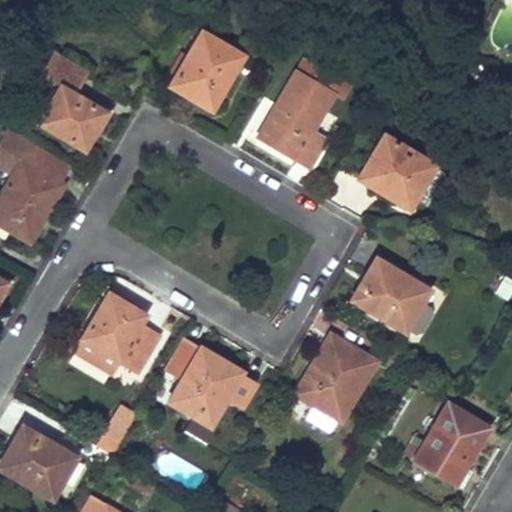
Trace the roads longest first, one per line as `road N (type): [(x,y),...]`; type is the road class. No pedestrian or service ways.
road 1 (residential): [(85,230),(148,122),(337,231),(272,342)]
road 2 (residential): [(272,342),(85,230)]
road 3 (residential): [(0,377),(85,230)]
